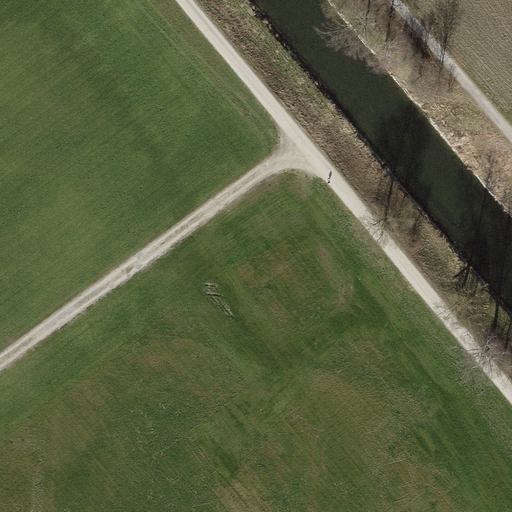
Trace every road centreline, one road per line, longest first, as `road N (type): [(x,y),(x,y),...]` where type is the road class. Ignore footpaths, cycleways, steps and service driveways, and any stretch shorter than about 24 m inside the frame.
road 1 (track): [(511,389),(185,0)]
road 2 (track): [(0,361),(305,143)]
